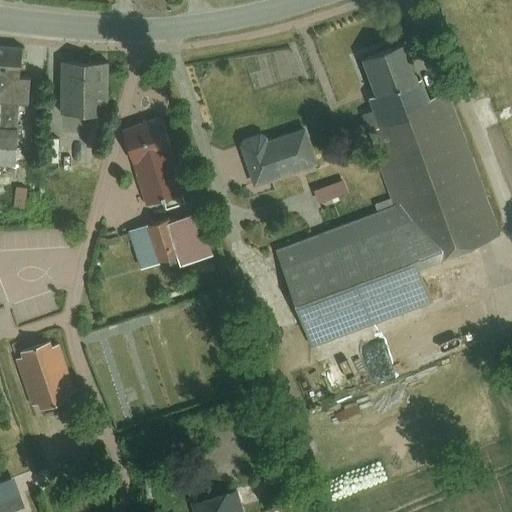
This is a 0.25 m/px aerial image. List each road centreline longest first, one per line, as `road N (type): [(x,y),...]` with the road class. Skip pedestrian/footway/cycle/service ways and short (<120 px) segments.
road 1 (residential): [(125,511),(122,466),(74,320),(142,30)]
road 2 (secondary): [(142,30),(305,0)]
road 3 (secondary): [(0,18),(142,30)]
